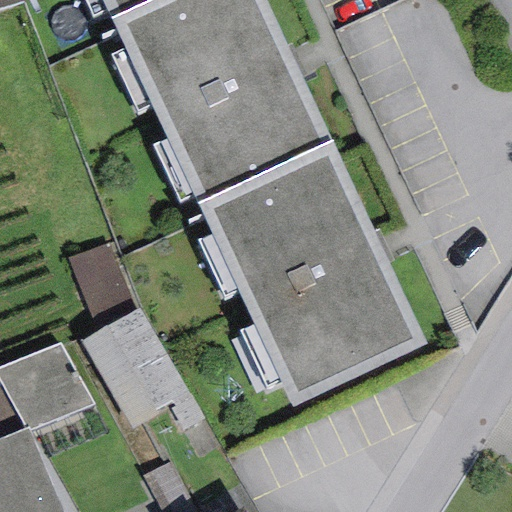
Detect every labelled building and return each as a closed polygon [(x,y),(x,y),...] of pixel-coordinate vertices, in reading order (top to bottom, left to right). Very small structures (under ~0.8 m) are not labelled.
[(21,0),(0,0),(0,10),(23,3),(21,0)] [(100,0),(113,27),(169,0),(100,0)] [(258,0),(169,0),(113,27),(201,214),(329,153),(258,0)] [(329,153),(201,214),(298,415),(426,355),(329,153)] [(68,261),(99,333),(136,313),(108,246),(68,261)] [(224,454),(139,312),(136,313),(99,333),(82,346),(146,476),(172,465),(177,474),(224,454)] [(59,346),(0,371),(0,380),(29,432),(91,407),(59,346)] [(0,511),(60,511),(29,432),(0,443),(0,511)]
